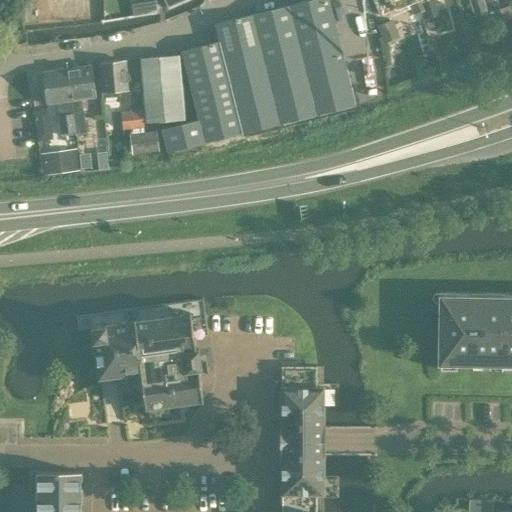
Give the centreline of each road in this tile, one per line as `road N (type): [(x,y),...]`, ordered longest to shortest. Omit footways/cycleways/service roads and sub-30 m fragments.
road 1 (residential): [(0,62),(113,47),(262,0)]
road 2 (primary): [(511,102),(255,187)]
road 3 (primary): [(255,187),(343,180),(511,132)]
road 4 (primary): [(0,217),(255,187)]
road 5 (residential): [(511,444),(323,442)]
road 6 (residential): [(96,457),(266,450)]
